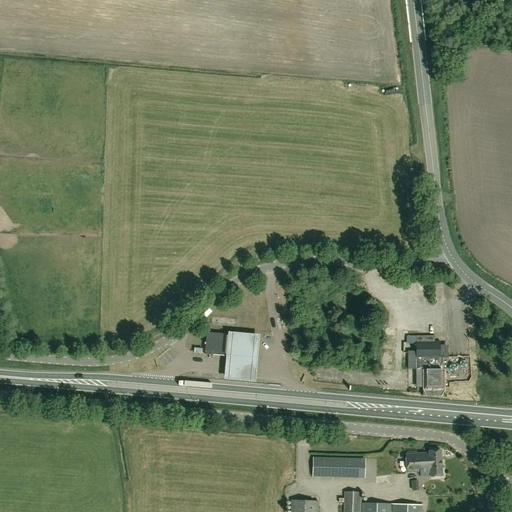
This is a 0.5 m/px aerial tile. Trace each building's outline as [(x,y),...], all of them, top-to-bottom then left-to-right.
[(204,354),(225,356),(227,334),(210,332),(206,336),(204,354)] [(228,332),(227,334),(225,356),(224,371),(223,379),(256,382),(256,374),(260,335),(228,332)] [(440,341),(434,341),(434,335),(416,335),(416,341),(416,367),(418,367),(418,380),(423,380),(423,395),(444,395),(444,389),(444,369),(442,369),(442,357),(446,357),(446,346),(440,346),(440,341)] [(442,476),(441,450),(429,451),(429,453),(405,454),(407,472),(420,471),(420,476),(431,475),(431,476),(442,476)] [(397,474),(395,456),(362,459),(313,457),(313,477),(362,478),(397,474)] [(426,479),(419,479),(420,492),(427,491),(426,479)] [(360,511),(362,492),(344,491),(343,511),(360,511)] [(318,511),(319,502),(292,501),(292,511),(318,511)] [(392,504),(390,504),(362,503),(361,511),(421,511),(422,505),(392,504)]
